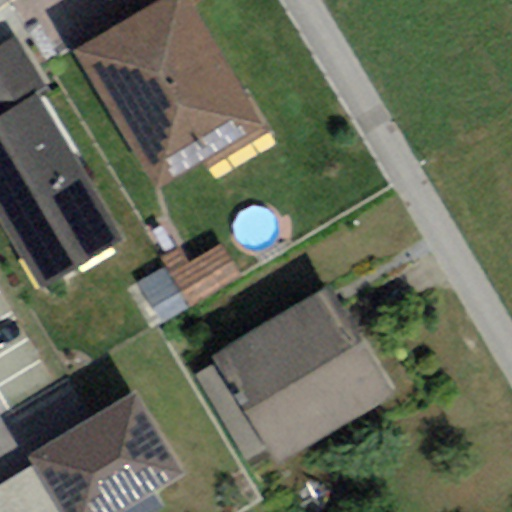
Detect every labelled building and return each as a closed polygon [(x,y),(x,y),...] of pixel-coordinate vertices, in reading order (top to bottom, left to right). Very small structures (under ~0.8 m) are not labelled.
[(283,136),(203,0),(194,0),(91,60),(173,200),(283,136)] [(0,201),(56,305),(152,253),(37,42),(0,62),(0,111),(1,113),(0,113),(0,201)] [(231,252),(177,278),(192,307),(245,281),(231,252)] [(410,407),(348,295),(234,358),(296,470),(410,407)] [(158,404),(0,477),(0,511),(123,511),(193,480),(158,404)]
